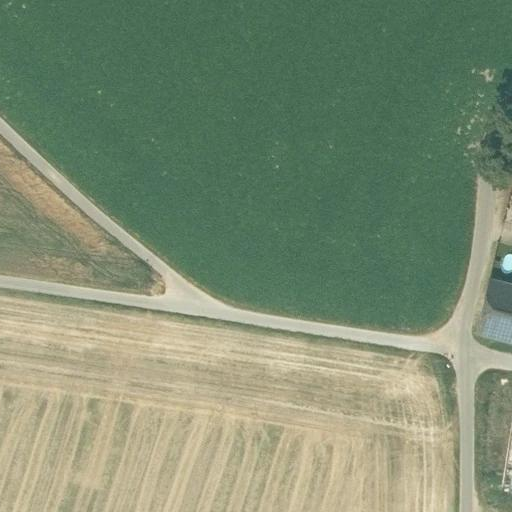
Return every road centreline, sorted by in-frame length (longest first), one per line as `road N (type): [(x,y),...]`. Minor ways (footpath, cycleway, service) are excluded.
road 1 (unclassified): [(0,280),(465,354)]
road 2 (track): [(0,124),(207,311)]
road 3 (unclassified): [(511,98),(490,155),(465,354)]
road 4 (unclassified): [(465,354),(467,511)]
